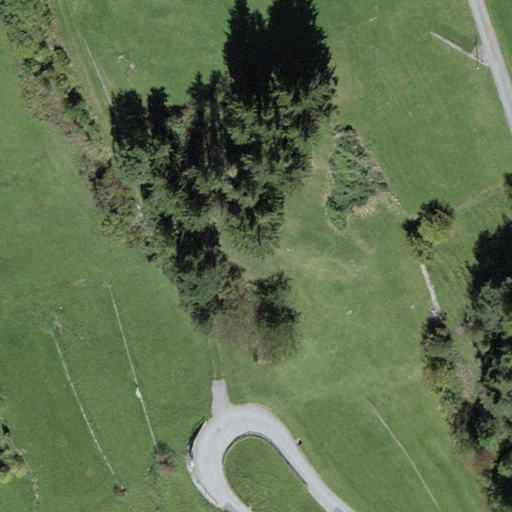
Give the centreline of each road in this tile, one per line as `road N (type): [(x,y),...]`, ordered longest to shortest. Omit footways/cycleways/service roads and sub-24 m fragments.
road 1 (track): [(228,429),(197,294),(75,31)]
road 2 (unclassified): [(350,511),(275,428),(243,420),(211,439),(210,471),(244,511)]
